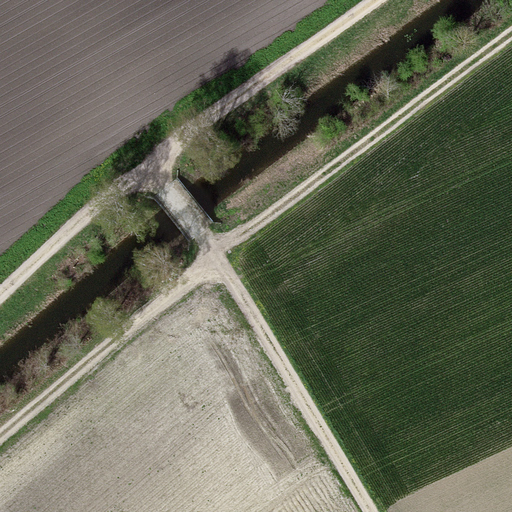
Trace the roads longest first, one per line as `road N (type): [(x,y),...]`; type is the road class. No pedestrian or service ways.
road 1 (track): [(0,453),(217,271),(511,46)]
road 2 (track): [(386,0),(151,176),(0,304)]
road 3 (track): [(370,511),(151,176)]
